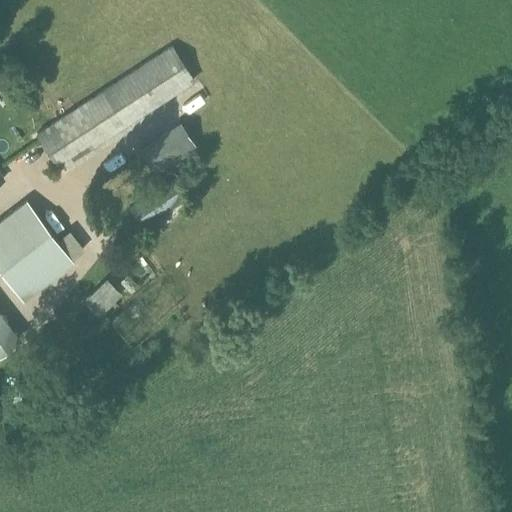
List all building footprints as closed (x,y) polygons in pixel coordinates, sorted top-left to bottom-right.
[(36,133),(59,169),(196,79),(173,44),(36,133)] [(180,108),(205,92),(198,82),(173,98),(180,108)] [(155,175),(197,148),(180,120),(137,147),(155,175)] [(142,228),(184,199),(170,177),(143,195),(146,199),(130,210),(142,228)] [(73,258),(83,251),(67,231),(58,238),(29,200),(0,221),(0,272),(23,302),(75,261),(73,258)] [(79,223),(69,231),(79,244),(90,236),(79,223)] [(99,316),(122,293),(110,280),(86,303),(99,316)] [(0,355),(17,343),(0,319),(0,355)]
